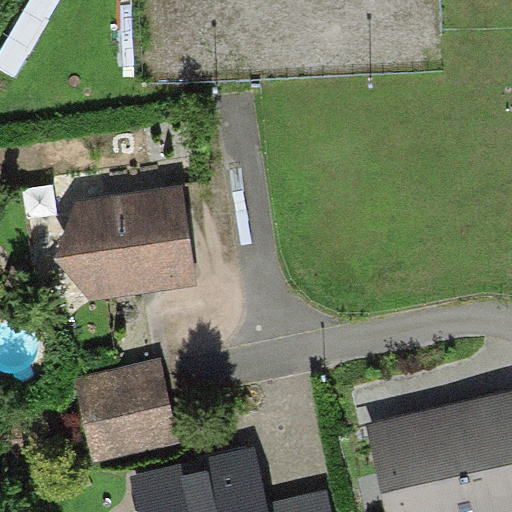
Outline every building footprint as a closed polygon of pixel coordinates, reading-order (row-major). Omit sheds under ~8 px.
[(186,191),(78,206),(57,260),(90,302),(199,286),(186,191)] [(162,358),(76,380),(96,460),(182,438),(162,358)] [(511,511),(511,394),(426,413),(370,426),(388,511),(511,511)] [(254,446),(132,472),(140,511),(268,511),(267,509),(254,446)] [(332,511),(328,494),(267,509),(268,511),(332,511)]
